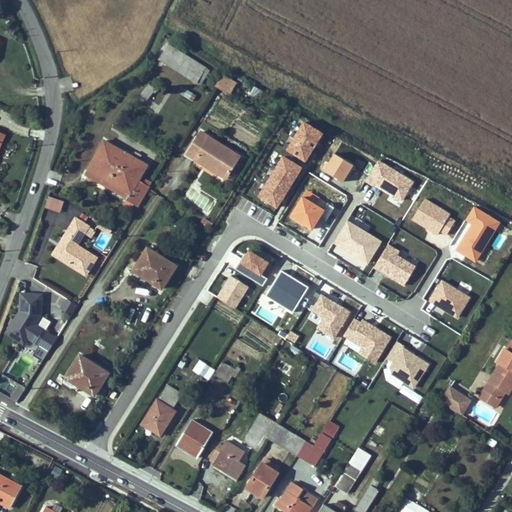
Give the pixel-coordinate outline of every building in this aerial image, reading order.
[(206,68),(168,44),(159,59),(197,82),(206,68)] [(200,84),(209,70),(206,68),(197,82),(200,84)] [(229,94),(236,83),(222,74),(216,85),(229,94)] [(146,100),(155,89),(149,85),(140,96),(146,100)] [(193,101),(197,96),(188,90),(184,95),(193,101)] [(287,150),(306,161),(323,133),(304,122),(297,134),(294,138),(290,145),(287,150)] [(240,156),(201,132),(187,154),(204,165),(206,163),(227,176),(240,156)] [(138,180),(147,165),(139,161),(142,156),(135,152),(132,157),(104,140),(88,168),(90,169),(87,174),(127,198),(124,203),(132,208),(134,204),(137,205),(149,186),(144,183),(138,180)] [(327,161),(322,169),(343,182),(348,174),(350,176),(356,166),(335,153),(329,162),(327,161)] [(262,192),(259,196),(277,207),(302,167),(284,156),(278,166),(275,170),(270,178),(268,182),(262,192)] [(413,182),(378,160),(366,180),(374,186),(376,184),(402,200),(413,182)] [(227,176),(206,163),(204,165),(226,179),(227,176)] [(307,190),(303,196),(316,204),(320,198),(307,190)] [(48,196),(44,208),(61,213),(64,201),(48,196)] [(303,196),(291,216),(313,229),(320,216),(327,220),(335,207),(328,203),(324,209),(316,204),(303,196)] [(425,199),(413,219),(438,234),(441,230),(447,234),(455,221),(449,217),(450,214),(425,199)] [(476,261),(499,223),(473,206),(466,219),(474,223),(458,250),(476,261)] [(85,223),(89,217),(83,213),(79,219),(85,223)] [(367,233),(371,226),(351,214),(347,221),(367,233)] [(84,233),(89,226),(76,218),(71,225),(84,233)] [(212,223),(205,218),(202,223),(210,228),(212,223)] [(381,241),(367,233),(347,221),(334,242),(368,263),(381,241)] [(458,233),(462,236),(470,227),(466,224),(458,233)] [(84,233),(71,225),(67,232),(75,236),(72,242),(77,245),(84,233)] [(91,237),(96,230),(89,226),(84,233),(91,237)] [(77,245),(72,242),(75,236),(67,232),(64,237),(66,239),(56,256),(86,275),(97,258),(77,245)] [(56,256),(66,239),(64,237),(53,254),(56,256)] [(398,255),(400,252),(388,245),(375,267),(388,275),(389,273),(395,276),(393,278),(405,285),(416,267),(398,255)] [(486,247),(477,263),(485,266),(493,250),(486,247)] [(162,288),(176,266),(148,248),(132,273),(140,279),(138,281),(144,285),(148,279),(162,288)] [(240,261),(235,269),(263,286),(268,278),(261,274),(269,262),(255,254),(252,253),(249,253),(246,255),(242,262),(240,261)] [(293,312),(309,287),(282,270),(266,296),(293,312)] [(248,286),(231,276),(218,297),(235,308),(248,286)] [(430,301),(457,317),(470,297),(443,281),(430,301)] [(308,302),(315,306),(312,310),(324,317),(318,328),(334,337),(350,312),(315,291),(308,302)] [(57,338),(37,325),(41,317),(43,294),(21,293),(20,311),(22,311),(22,313),(13,328),(29,338),(40,345),(42,346),(40,349),(38,348),(34,355),(43,360),(57,338)] [(71,315),(77,305),(67,299),(61,309),(71,315)] [(260,305),(255,312),(273,324),(278,316),(260,305)] [(29,338),(13,328),(22,313),(22,311),(20,311),(7,333),(25,344),(29,338)] [(362,320),(360,323),(354,319),(344,335),(364,347),(360,354),(375,363),(391,337),(362,320)] [(287,337),(295,342),(299,336),(291,331),(287,337)] [(325,360),(335,343),(316,331),(305,347),(325,360)] [(511,386),(511,340),(506,350),(505,349),(498,361),(501,363),(484,390),(500,400),(505,391),(509,385),(511,386)] [(386,358),(393,363),(391,366),(393,374),(414,387),(429,364),(403,348),(405,346),(397,341),(386,358)] [(303,352),(293,345),(289,351),(300,357),(303,352)] [(356,369),(359,362),(342,353),(338,360),(356,369)] [(95,395),(109,373),(80,355),(64,381),(72,386),(71,388),(76,392),(80,386),(95,395)] [(197,361),(192,372),(209,380),(214,368),(197,361)] [(236,377),(239,372),(222,362),(215,375),(228,383),(232,375),(236,377)] [(181,394),(167,386),(163,392),(178,400),(181,394)] [(461,414),(471,400),(451,387),(441,401),(461,414)] [(122,393),(114,388),(107,398),(116,404),(122,393)] [(500,400),(484,390),(480,397),(496,407),(500,400)] [(161,435),(175,411),(172,409),(178,400),(163,392),(158,400),(157,400),(142,424),(161,435)] [(428,414),(430,410),(424,406),(421,410),(428,414)] [(287,428),(294,417),(287,412),(279,424),(287,428)] [(258,451),(275,422),(261,413),(256,420),(268,427),(255,449),(258,451)] [(198,458),(213,433),(192,420),(176,445),(198,458)] [(255,449),(268,427),(256,420),(243,442),(255,449)] [(282,445),(291,431),(279,424),(270,438),(282,445)] [(334,435),(336,430),(328,424),(325,429),(334,435)] [(380,435),(384,429),(378,425),(373,431),(380,435)] [(316,465),(334,435),(325,429),(315,445),(307,440),(298,454),(316,465)] [(0,439),(7,443),(10,436),(0,430),(0,439)] [(307,440),(291,431),(282,445),(298,454),(307,440)] [(246,465),(239,461),(245,452),(226,441),(223,445),(220,443),(214,453),(219,456),(213,464),(238,479),(246,465)] [(348,493),(371,455),(359,448),(335,486),(348,493)] [(498,459),(490,454),(487,459),(495,464),(498,459)] [(263,497),(278,473),(277,472),(280,468),(266,459),(263,463),(262,463),(247,487),(263,497)] [(58,478),(62,470),(56,466),(51,474),(58,478)] [(22,487),(0,475),(0,497),(4,500),(2,503),(11,508),(22,487)] [(358,511),(365,511),(379,490),(376,489),(380,481),(375,477),(355,510),(358,511)] [(309,511),(312,507),(302,500),(304,497),(300,494),(303,489),(292,482),(281,499),(279,498),(275,505),(286,511),(309,511)] [(312,507),(318,499),(318,498),(303,489),(300,494),(304,497),(302,500),(312,507)] [(428,511),(430,510),(405,498),(398,511),(428,511)] [(343,511),(347,507),(338,501),(332,510),(323,504),(318,511),(343,511)]
